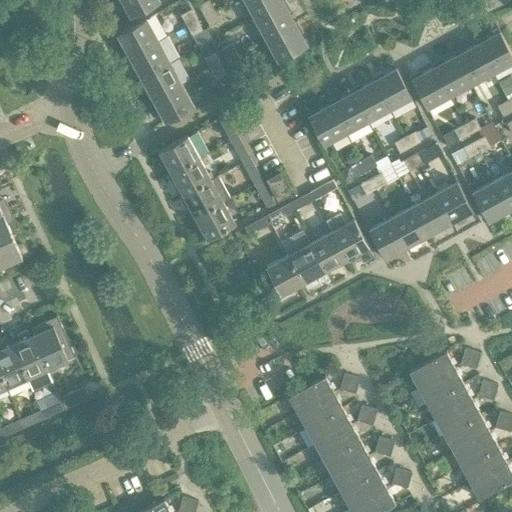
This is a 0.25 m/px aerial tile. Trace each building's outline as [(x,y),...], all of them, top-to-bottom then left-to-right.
[(122,0),(132,16),(159,1),(158,0),(122,0)] [(204,15),(215,10),(209,0),(206,0),(198,5),(204,15)] [(279,0),(245,0),(253,14),(279,0)] [(293,20),(283,1),(282,0),(279,0),(253,14),(265,35),(293,20)] [(186,25),(197,19),(191,8),(180,14),(186,25)] [(209,26),(215,22),(220,20),(215,10),(204,15),(209,26)] [(129,54),(157,39),(145,18),(118,33),(129,54)] [(198,31),(202,29),(197,19),(186,25),(192,35),(198,31)] [(307,45),(294,22),(293,20),(265,35),(278,60),(307,45)] [(205,43),(213,39),(206,27),(202,29),(198,31),(205,43)] [(490,72),(511,60),(511,53),(499,30),(474,44),(490,72)] [(168,60),(158,40),(157,39),(129,54),(141,75),(168,60)] [(227,59),(238,53),(232,42),(222,48),(227,59)] [(468,84),(490,72),(474,44),(453,56),(468,84)] [(210,68),(221,62),(215,52),(204,58),(210,68)] [(227,59),(233,69),(244,63),(238,53),(227,59)] [(447,95),(468,84),(453,56),(432,67),(447,95)] [(180,81),(169,62),(168,60),(141,75),(152,96),(180,81)] [(216,79),(226,73),(227,73),(221,62),(210,68),(216,79)] [(386,109),(389,108),(411,96),(396,67),(371,81),(386,109)] [(426,107),(447,95),(432,67),(411,78),(426,107)] [(194,106),(181,83),(180,81),(152,96),(166,121),(194,106)] [(365,121),(386,109),(371,81),(350,92),(365,121)] [(344,132),(365,121),(350,92),(328,104),(344,132)] [(503,116),(511,110),(511,107),(508,99),(497,105),(503,116)] [(323,143),(344,132),(328,104),(307,115),(323,143)] [(231,141),(239,137),(226,113),(218,117),(231,141)] [(470,134),(481,128),(475,117),(464,123),(470,134)] [(448,145),(470,134),(464,123),(442,135),(448,145)] [(410,147),(421,141),(415,130),(404,136),(410,147)] [(200,158),(187,134),(158,150),(171,174),(175,171),(200,158)] [(479,151),(490,145),(484,135),(473,141),(479,151)] [(399,152),(410,147),(404,136),(394,142),(399,152)] [(243,163),(251,159),(239,137),(231,141),(243,163)] [(469,157),(479,151),(473,141),(463,146),(469,157)] [(419,165),(430,159),(424,148),(413,154),(419,165)] [(366,170),(377,165),(371,154),(360,160),(366,170)] [(409,170),(419,165),(413,154),(403,160),(409,170)] [(183,195),(212,180),(200,158),(175,171),(171,174),(183,195)] [(255,185),(263,180),(251,159),(243,163),(255,185)] [(356,176),(366,170),(360,160),(350,165),(356,176)] [(508,208),(511,206),(511,169),(493,180),(508,208)] [(281,171),(267,179),(278,199),(292,191),(281,171)] [(380,172),(375,175),(370,177),(375,188),(385,182),(380,172)] [(365,193),(375,188),(370,177),(360,183),(365,193)] [(311,190),(315,198),(337,186),(333,179),(311,190)] [(224,201),(212,180),(183,195),(195,217),(224,201)] [(255,185),(266,205),(266,206),(274,201),(263,180),(255,185)] [(447,222),(472,209),(457,180),(432,194),(447,222)] [(487,220),(508,208),(493,180),(472,191),(487,220)] [(293,210),(315,198),(311,190),(289,202),(293,210)] [(426,234),(447,222),(432,194),(411,205),(426,234)] [(0,214),(10,210),(6,200),(0,202),(0,214)] [(235,223),(224,202),(224,201),(195,217),(206,238),(235,223)] [(271,222),(293,210),(289,202),(267,214),(271,222)] [(405,245),(426,234),(411,205),(390,217),(405,245)] [(0,239),(12,234),(7,221),(14,218),(10,210),(0,214),(0,239)] [(354,217),(346,222),(340,211),(326,219),(331,230),(332,229),(348,258),(369,246),(354,217)] [(248,234),(271,222),(267,214),(244,227),(248,234)] [(384,257),(405,245),(390,217),(369,228),(384,257)] [(326,270),(348,258),(332,229),(331,230),(310,241),(326,270)] [(12,234),(0,239),(0,265),(22,256),(22,255),(29,252),(25,243),(18,246),(12,234)] [(329,278),(325,270),(326,270),(310,241),(288,253),(304,282),(303,282),(307,290),(329,278)] [(281,294),(303,282),(304,282),(288,253),(266,266),(281,294)] [(32,334),(48,368),(75,356),(57,315),(33,326),(36,332),(32,334)] [(48,368),(32,334),(30,335),(27,329),(19,332),(22,339),(12,343),(27,377),(48,368)] [(27,377),(12,343),(9,344),(6,338),(0,340),(0,344),(2,348),(0,348),(0,371),(7,387),(27,377)] [(463,355),(478,359),(481,352),(465,347),(463,355)] [(417,386),(454,365),(446,350),(409,370),(417,386)] [(460,363),(476,367),(478,359),(463,355),(460,363)] [(463,381),(455,366),(454,365),(417,386),(426,402),(463,381)] [(342,380),(358,384),(360,377),(344,372),(342,380)] [(297,411),(334,391),(325,375),(288,395),(297,411)] [(480,387),(496,391),(498,383),(482,379),(480,387)] [(340,388),(355,392),(358,384),(342,380),(340,388)] [(472,397),(463,382),(463,381),(426,402),(435,417),(472,397)] [(66,408),(90,397),(84,385),(64,394),(66,398),(62,400),(66,408)] [(478,394),(493,399),(496,391),(480,387),(478,394)] [(342,406),(334,391),(297,411),(305,426),(342,406)] [(480,413),(472,398),(472,397),(435,417),(443,433),(480,413)] [(45,417),(66,408),(62,400),(42,409),(45,417)] [(359,411),(375,416),(377,408),(361,404),(359,411)] [(351,422),(343,407),(342,406),(305,426),(314,442),(351,422)] [(25,426),(45,417),(42,409),(21,418),(25,426)] [(497,418),(511,422),(511,413),(499,410),(497,418)] [(357,419),(373,424),(375,416),(359,411),(357,419)] [(489,429),(481,413),(480,413),(443,433),(452,449),(489,429)] [(0,427),(4,436),(25,426),(21,418),(0,427)] [(495,426),(510,430),(511,425),(511,422),(497,418),(495,426)] [(360,438),(351,423),(351,422),(314,442),(323,458),(360,438)] [(498,444),(489,429),(452,449),(461,465),(498,444)] [(376,443),(392,447),(394,440),(379,435),(376,443)] [(368,454),(360,438),(323,458),(331,474),(368,454)] [(374,451),(390,455),(392,447),(376,443),(374,451)] [(506,460),(498,444),(461,465),(469,481),(506,460)] [(340,490),(377,469),(368,454),(331,474),(340,490)] [(478,497),(511,478),(511,470),(506,460),(469,481),(478,497)] [(394,474),(410,479),(412,471),(396,467),(394,474)] [(386,485),(377,469),(340,490),(349,505),(386,485)] [(392,482),(407,487),(410,479),(394,474),(392,482)] [(352,511),(375,511),(395,502),(386,485),(349,505),(352,511)] [(180,503),(196,508),(198,500),(182,495),(180,503)] [(171,511),(164,498),(137,511),(171,511)] [(178,511),(182,511),(194,511),(196,508),(180,503),(178,511)]
